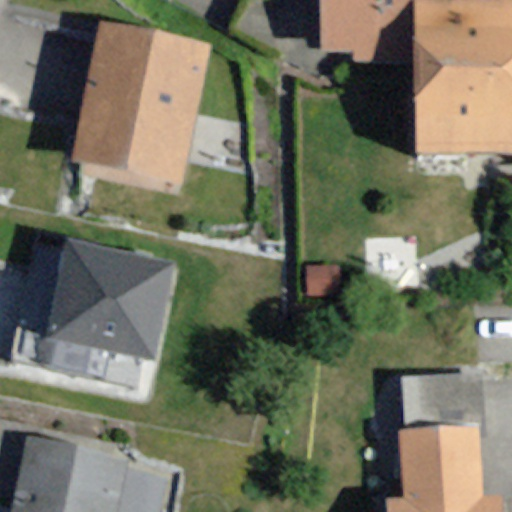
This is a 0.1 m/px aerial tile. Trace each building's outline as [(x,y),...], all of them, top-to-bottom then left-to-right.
[(407,0),(312,0),(311,58),(407,61),(407,6),(407,0)] [(511,5),(407,6),(407,61),(407,155),(511,155),(511,5)] [(201,44),(98,24),(70,164),(173,184),(201,44)] [(174,265),(70,240),(49,340),(155,364),(174,265)] [(474,423),(391,428),(396,499),(383,500),(383,511),(498,511),(497,494),(478,495),(474,423)] [(115,511),(127,458),(25,436),(8,511),(115,511)]
